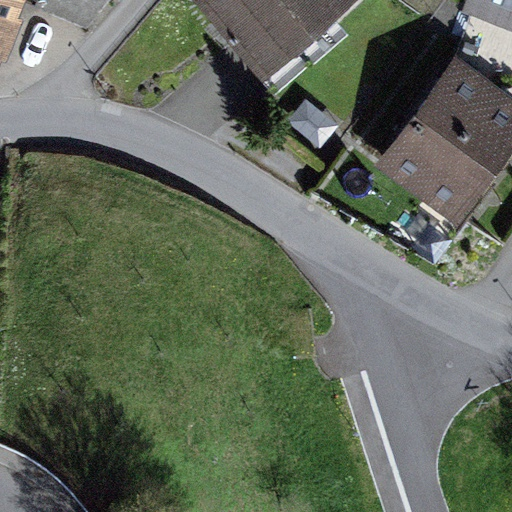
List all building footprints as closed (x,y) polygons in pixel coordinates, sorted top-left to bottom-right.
[(0,0),(0,65),(26,0),(0,0)] [(109,0),(38,0),(35,10),(86,31),(109,0)] [(261,84),(366,0),(194,0),(194,1),(261,84)] [(511,0),(466,0),(461,15),(470,18),(511,32),(511,0)] [(511,32),(470,18),(456,58),(511,101),(511,32)] [(375,168),(461,231),(511,156),(511,101),(456,58),(375,168)]
